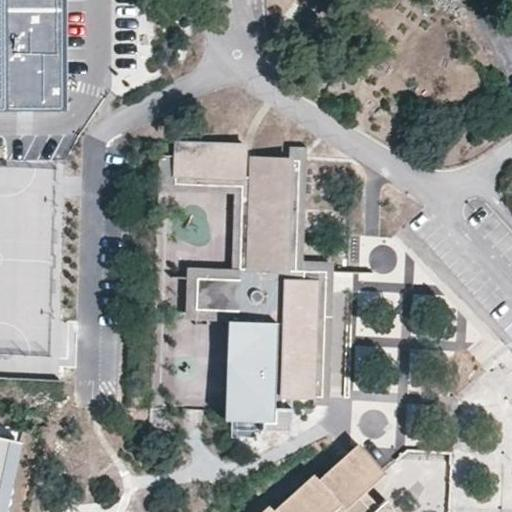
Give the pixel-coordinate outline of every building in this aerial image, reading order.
[(56,0),(0,0),(0,107),(58,107),(56,0)] [(236,302),(237,305),(241,309),(239,421),(251,421),(287,421),(288,387),(295,387),(295,392),(308,392),(322,392),(323,321),(324,279),(301,279),(302,268),(301,245),(304,157),(295,156),(255,156),(254,174),(245,174),(245,141),(178,139),(177,149),(159,149),(160,159),(177,159),(177,189),(237,190),(243,190),(242,272),(242,284),(238,289),(235,292),(235,298),(236,302)] [(338,268),(339,257),(310,256),(310,222),(311,143),(295,143),(295,156),(304,157),(301,245),(302,268),(333,268),(338,268)] [(242,284),(242,272),(243,190),(237,190),(177,189),(177,159),(160,159),(159,197),(235,199),(235,292),(238,289),(242,284)] [(330,342),(333,268),(302,268),(301,279),(324,279),(323,321),(322,392),(308,392),(307,403),(329,403),(330,342)] [(251,421),(239,421),(241,309),(237,305),(236,302),(235,298),(232,354),(232,415),(232,430),(250,430),(251,421)] [(0,511),(3,511),(18,443),(0,438),(0,511)] [(274,511),(271,508),(267,511),(394,511),(392,503),(390,502),(381,511),(367,495),(377,486),(387,477),(362,447),(322,482),(318,477),(278,511),(274,511)] [(377,486),(367,495),(381,511),(390,502),(377,486)]
